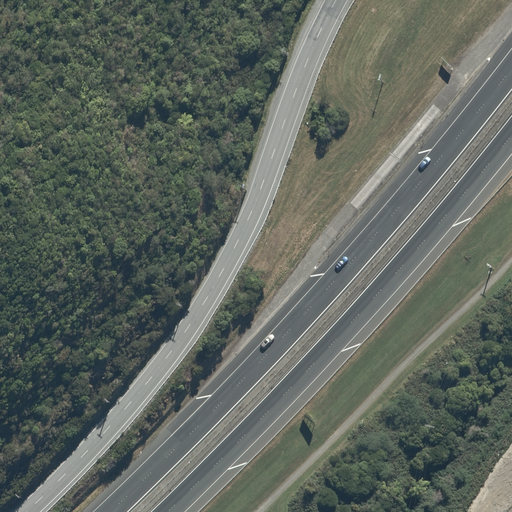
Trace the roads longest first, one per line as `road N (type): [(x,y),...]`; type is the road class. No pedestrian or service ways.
road 1 (unclassified): [(26,511),(69,475),(213,297),(337,0)]
road 2 (trunk): [(109,511),(309,308),(511,67)]
road 3 (trunk): [(511,133),(369,302),(167,511)]
